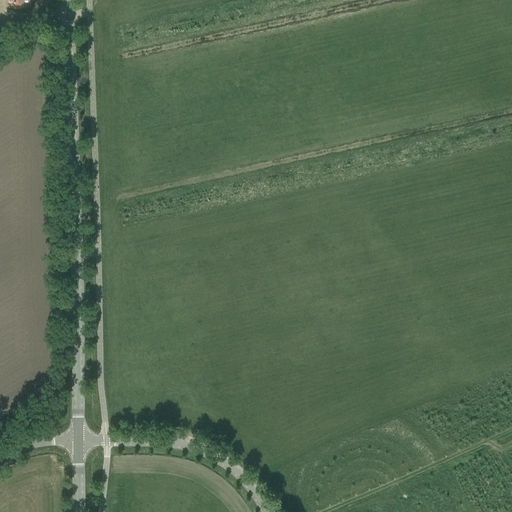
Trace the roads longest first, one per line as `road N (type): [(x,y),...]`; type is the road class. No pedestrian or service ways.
road 1 (tertiary): [(78,439),(64,0)]
road 2 (unclassified): [(265,511),(242,475),(197,446),(78,439)]
